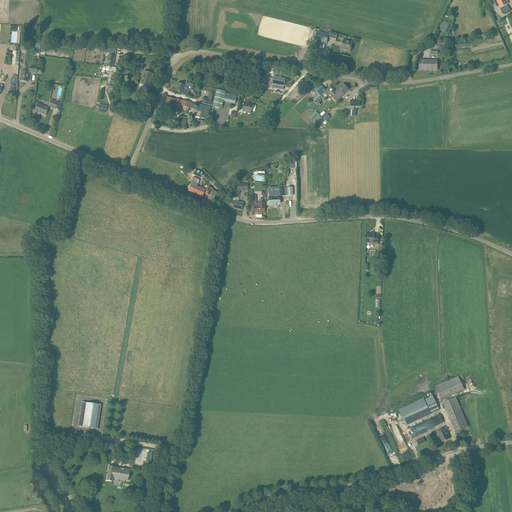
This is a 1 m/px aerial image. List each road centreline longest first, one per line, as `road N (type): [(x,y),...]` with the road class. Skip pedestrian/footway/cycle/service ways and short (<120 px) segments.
road 1 (unclassified): [(126,169),(171,65),(185,53),(386,80),(511,63)]
road 2 (unclassified): [(511,252),(387,212),(232,214),(126,169)]
road 3 (unclassified): [(231,511),(281,492),(346,486),(511,442)]
road 4 (unclassified): [(126,169),(0,117)]
